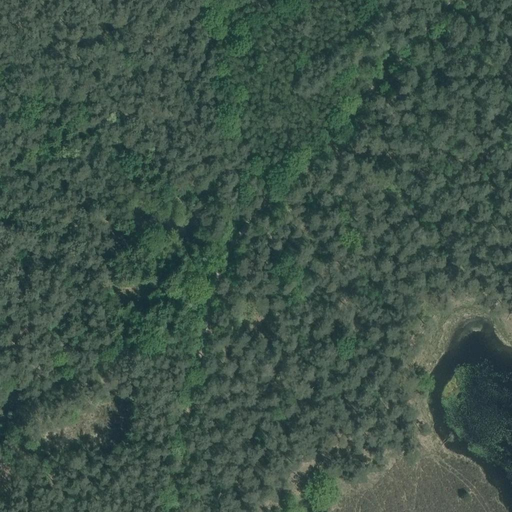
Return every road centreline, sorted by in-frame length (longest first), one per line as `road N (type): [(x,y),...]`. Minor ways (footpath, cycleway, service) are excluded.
road 1 (track): [(265,202),(198,313),(164,446),(161,511)]
road 2 (track): [(451,0),(265,202)]
road 3 (track): [(321,141),(511,157)]
